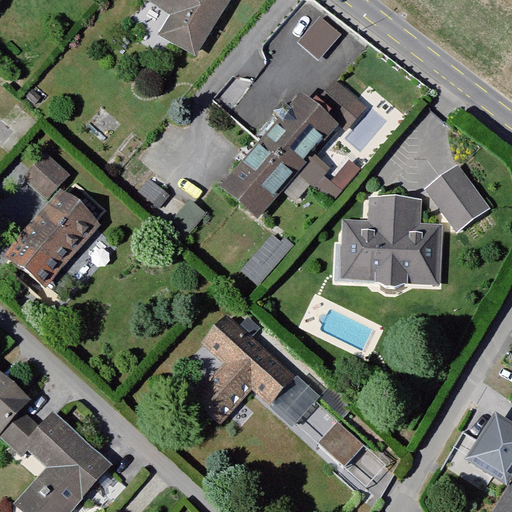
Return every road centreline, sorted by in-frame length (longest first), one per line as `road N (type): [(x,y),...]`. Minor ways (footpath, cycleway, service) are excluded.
road 1 (residential): [(0,318),(216,511)]
road 2 (residential): [(511,311),(396,511)]
road 3 (unknown): [(228,175),(201,148),(198,128),(295,0)]
road 4 (tertiary): [(511,119),(355,0)]
road 5 (unknown): [(388,206),(471,88)]
